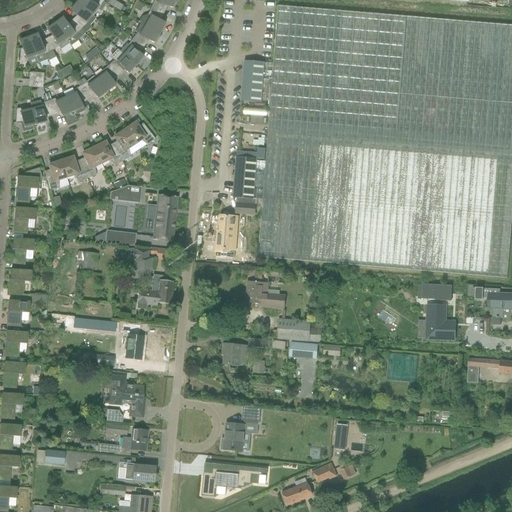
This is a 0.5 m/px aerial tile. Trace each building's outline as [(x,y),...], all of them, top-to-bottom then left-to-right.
[(86,0),(79,0),(76,4),(92,17),(94,14),(97,10),(101,12),(105,4),(103,3),(98,0),(89,0),(88,1),(86,0)] [(173,9),(175,0),(158,0),(157,3),(154,1),(151,8),(163,14),(167,7),(173,9)] [(95,19),(92,17),(76,4),(70,11),(76,16),(75,17),(71,21),(84,34),(91,28),(90,26),(95,19)] [(507,279),(511,219),(511,26),(278,6),(273,64),(243,62),(240,102),(270,104),(265,163),(256,162),(256,154),(236,152),(233,198),(239,198),(253,200),(253,199),(258,199),(262,200),(258,258),(314,262),(442,274),(507,279)] [(160,22),(163,14),(151,8),(147,16),(141,17),(138,22),(140,23),(143,25),(145,26),(159,34),(165,25),(160,22)] [(84,34),(71,21),(68,24),(66,25),(62,19),(54,24),(66,41),(69,44),(70,47),(78,41),(84,34)] [(154,44),(159,34),(145,26),(143,25),(140,23),(135,32),(137,33),(132,39),(144,47),(149,41),(154,44)] [(58,48),(60,51),(69,44),(66,41),(54,24),(47,30),(51,36),(50,37),(45,39),(52,51),(58,48)] [(55,58),(52,51),(45,39),(41,42),(39,42),(37,35),(28,38),(35,57),(38,64),(48,60),(49,61),(55,58)] [(22,63),(27,62),(26,61),(35,57),(28,38),(19,42),(22,49),(20,50),(19,63),(22,63)] [(138,54),(144,47),(132,39),(128,46),(126,44),(120,52),(124,55),(136,66),(143,58),(138,54)] [(97,47),(85,55),(89,60),(101,53),(97,47)] [(136,66),(124,55),(120,52),(117,50),(111,57),(114,60),(108,66),(118,76),(124,70),(129,74),(136,66)] [(60,79),(74,73),(70,65),(56,72),(60,79)] [(111,82),(118,76),(108,66),(103,71),(95,77),(97,80),(106,93),(115,87),(111,82)] [(106,93),(97,80),(95,77),(86,83),(83,79),(77,83),(79,87),(87,99),(94,94),(98,99),(106,93)] [(42,88),(43,81),(29,80),(28,87),(42,88)] [(79,103),(87,99),(79,87),(73,91),(74,94),(65,98),(72,113),(75,112),(76,115),(84,111),(81,104),(80,105),(79,103)] [(72,113),(65,98),(56,103),(54,99),(47,102),(52,115),(60,112),(62,118),(72,113)] [(43,118),(52,115),(47,102),(40,104),(39,101),(30,104),(30,107),(31,110),(34,126),(45,124),(43,118)] [(31,110),(30,107),(20,109),(16,109),(15,123),(20,123),(22,132),(32,130),(32,127),(34,126),(31,110)] [(244,124),(267,125),(268,118),(245,117),(244,124)] [(135,123),(128,128),(125,130),(134,145),(140,141),(147,146),(155,140),(143,124),(138,127),(135,123)] [(134,145),(125,130),(114,137),(117,141),(112,144),(122,162),(131,157),(128,149),(134,145)] [(122,162),(112,144),(107,147),(105,143),(94,148),(101,164),(108,161),(114,167),(122,162)] [(101,164),(94,148),(82,154),(84,158),(79,160),(87,179),(96,176),(95,167),(101,164)] [(258,149),(257,159),(264,160),(266,150),(258,149)] [(87,179),(79,160),(74,162),(73,158),(61,162),(66,178),(73,176),(78,183),(87,179)] [(66,178),(61,162),(49,166),(50,170),(44,172),(49,191),(59,189),(59,180),(66,178)] [(17,177),(15,202),(28,203),(29,188),(37,189),(37,180),(40,180),(37,171),(21,175),(21,177),(17,177)] [(110,193),(110,200),(114,201),(114,199),(116,199),(116,201),(139,204),(141,188),(128,187),(110,193)] [(147,207),(146,218),(155,219),(153,240),(172,242),(177,197),(158,195),(156,208),(147,207)] [(256,215),(258,199),(253,199),(253,200),(239,198),(238,204),(237,213),(256,215)] [(26,234),(26,229),(27,220),(35,221),(35,210),(15,208),(13,233),(26,234)] [(236,217),(221,216),(220,231),(218,231),(217,249),(234,251),(234,249),(241,249),(242,239),(235,239),(236,217)] [(122,245),(124,233),(106,231),(106,233),(104,243),(122,245)] [(95,238),(94,242),(104,243),(106,233),(95,238)] [(33,240),(23,240),(13,239),(11,264),(24,265),(24,260),(25,251),(33,251),(33,240)] [(151,269),(152,258),(147,257),(148,250),(136,248),(132,278),(148,280),(149,269),(151,269)] [(157,255),(156,259),(169,261),(170,251),(152,249),(151,254),(157,255)] [(82,253),(80,273),(92,274),(93,268),(94,254),(82,253)] [(31,271),(20,271),(10,270),(9,295),(22,296),(22,291),(23,282),(30,282),(31,271)] [(170,305),(172,282),(167,282),(168,277),(153,276),(151,292),(138,291),(137,304),(137,309),(145,310),(145,305),(156,306),(156,304),(170,305)] [(248,282),(246,302),(262,304),(262,307),(279,308),(279,307),(285,307),(286,294),(280,294),(280,296),(268,295),(269,284),(248,282)] [(451,301),(451,286),(422,285),(421,300),(451,301)] [(504,319),(504,295),(498,295),(498,291),(499,291),(500,291),(500,290),(473,289),(473,287),(473,286),(468,286),(468,297),(474,297),(474,300),(482,300),(482,297),(487,298),(486,310),(492,310),(491,318),(500,319),(502,319),(504,319)] [(28,322),(28,313),(29,302),(8,301),(7,326),(19,327),(20,321),(28,322)] [(427,305),(426,340),(452,340),(455,340),(455,322),(452,322),(445,322),(445,306),(427,305)] [(74,319),(73,329),(114,333),(115,323),(74,319)] [(310,322),(278,320),(276,340),(321,343),(322,325),(315,325),(314,329),(310,329),(310,322)] [(118,358),(140,361),(143,337),(138,337),(139,326),(123,324),(120,351),(126,351),(125,358),(118,358)] [(18,352),(18,344),(26,344),(27,333),(16,333),(6,332),(4,357),(17,358),(18,352)] [(249,347),(268,349),(269,341),(249,339),(249,347)] [(274,348),(287,350),(287,342),(275,341),(274,348)] [(290,342),(289,357),(316,360),(317,345),(290,342)] [(224,365),(230,365),(246,367),(248,347),(223,345),(223,351),(225,352),(224,365)] [(326,356),(343,356),(343,346),(326,346),(326,356)] [(92,355),(91,364),(113,366),(114,358),(100,356),(92,355)] [(467,360),(467,367),(478,368),(492,369),(500,370),(500,373),(511,374),(511,363),(497,362),(476,360),(467,360)] [(4,363),(3,382),(2,388),(15,389),(16,383),(16,375),(24,375),(25,364),(4,363)] [(253,365),(253,374),(264,374),(264,373),(265,373),(266,369),(264,369),(264,366),(253,365)] [(467,374),(467,383),(478,384),(478,375),(467,374)] [(124,384),(124,378),(108,377),(107,383),(106,383),(106,386),(110,389),(109,404),(122,406),(122,403),(130,404),(129,416),(142,418),(143,403),(141,403),(143,388),(124,386),(124,384)] [(23,395),(12,394),(2,394),(0,419),(13,420),(14,414),(14,406),(22,406),(23,395)] [(42,407),(42,415),(50,415),(50,408),(42,407)] [(243,415),(242,423),(259,425),(260,416),(243,415)] [(11,445),(12,436),(20,437),(20,426),(10,425),(0,424),(0,449),(1,450),(11,451),(11,445)] [(227,424),(226,440),(223,440),(222,450),(226,451),(226,450),(242,452),(244,426),(227,424)] [(126,428),(114,427),(105,426),(105,434),(125,436),(126,428)] [(337,426),(334,449),(344,451),(347,427),(337,426)] [(122,438),(121,449),(144,452),(147,432),(132,430),(131,439),(122,438)] [(98,445),(97,452),(114,454),(114,447),(98,445)] [(44,451),(43,464),(63,466),(64,453),(44,451)] [(0,480),(9,482),(10,467),(18,468),(18,457),(0,455),(0,480)] [(202,487),(201,496),(216,498),(217,487),(240,489),(252,484),(258,485),(259,475),(266,476),(267,470),(204,463),(203,477),(206,477),(205,487),(202,487)] [(312,473),(313,474),(317,484),(328,479),(329,480),(336,477),(331,465),(312,473)] [(154,468),(137,467),(126,466),(124,480),(152,482),(154,468)] [(355,475),(351,466),(340,471),(344,480),(355,475)] [(307,485),(306,485),(304,479),(295,483),(297,489),(283,494),(287,505),(311,496),(307,485)] [(0,511),(6,511),(7,507),(8,498),(15,499),(16,488),(0,486),(0,511)] [(125,488),(100,486),(99,495),(124,497),(125,488)] [(149,511),(151,498),(130,496),(129,502),(119,502),(117,511),(149,511)]
